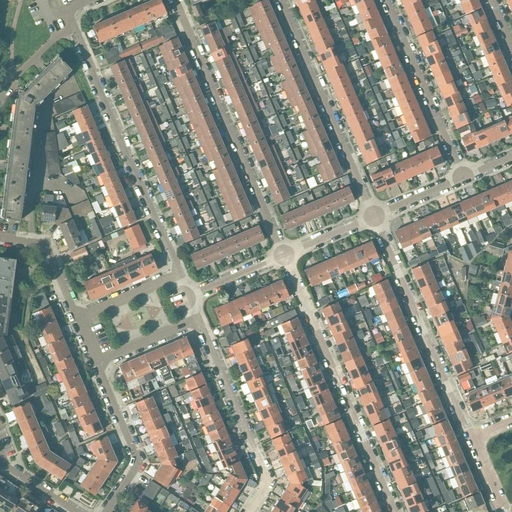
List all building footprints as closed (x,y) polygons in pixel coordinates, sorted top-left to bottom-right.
[(166,14),(160,0),(153,0),(125,12),(133,29),(166,14)] [(188,0),(190,5),(191,5),(192,7),(191,8),(195,17),(201,15),(196,3),(202,0),(188,0)] [(270,8),(266,0),(264,0),(253,5),(253,6),(247,8),(251,16),(270,8)] [(318,9),(314,0),(298,7),(300,11),(299,11),(300,15),(301,15),(302,16),(318,9)] [(365,0),(355,5),(359,14),(374,7),(374,6),(375,5),(373,2),(372,2),(371,0),(365,0)] [(423,10),(419,0),(404,7),(404,8),(403,9),(405,12),(406,12),(408,16),(423,10)] [(467,0),(460,3),(465,14),(480,7),(478,2),(479,1),(478,0),(467,0)] [(359,14),(363,23),(378,16),(378,15),(379,14),(377,11),(376,10),(374,7),(359,14)] [(274,16),(270,8),(251,16),(254,24),(274,16)] [(322,19),(318,9),(302,16),(303,20),(304,24),(306,24),(306,25),(322,19)] [(471,26),(485,20),(484,16),(485,15),(483,11),(481,11),(481,9),(467,16),(471,26)] [(243,10),(234,14),(236,16),(235,17),(237,22),(242,20),(240,15),(245,13),(243,10)] [(427,19),(423,10),(408,16),(408,17),(407,18),(409,22),(410,22),(412,25),(427,19)] [(133,29),(125,12),(92,27),(99,43),(133,29)] [(210,21),(207,16),(196,20),(199,26),(210,21)] [(277,25),(274,16),(254,24),(258,33),(277,25)] [(363,23),(366,32),(382,25),(382,24),(382,23),(381,20),(380,19),(378,16),(363,23)] [(326,28),(322,19),(306,25),(307,28),(307,29),(308,33),(309,33),(310,34),(326,28)] [(427,19),(412,25),(413,27),(411,28),(413,31),(415,31),(416,35),(431,28),(427,19)] [(471,26),(475,36),(490,30),(489,29),(490,28),(489,24),(487,24),(485,20),(471,26)] [(335,24),(338,30),(344,28),(342,21),(335,24)] [(200,28),(203,37),(217,31),(213,22),(200,28)] [(161,35),(173,30),(170,24),(159,28),(161,35)] [(281,33),(277,25),(258,33),(262,41),(281,33)] [(366,32),(370,41),(386,34),(386,33),(386,32),(385,28),(384,28),(382,25),(366,32)] [(143,49),(164,40),(161,35),(159,28),(153,31),(156,36),(140,43),(143,49)] [(330,37),(326,28),(310,34),(311,38),(312,42),(313,42),(314,44),(330,37)] [(222,29),(217,31),(203,37),(207,45),(226,37),(222,29)] [(456,38),(467,33),(466,29),(464,29),(463,29),(454,33),(456,38)] [(173,30),(161,35),(164,40),(175,35),(173,30)] [(421,47),(435,41),(445,37),(452,34),(450,30),(434,37),(431,31),(417,37),(417,38),(416,39),(418,43),(420,44),(421,47)] [(475,36),(480,46),(494,40),(493,36),(493,35),(492,31),(490,31),(490,30),(475,36)] [(284,41),(281,33),(262,41),(265,49),(271,47),(284,41)] [(370,41),(374,50),(390,43),(390,42),(390,41),(389,38),(388,37),(386,34),(370,41)] [(452,34),(445,37),(450,47),(456,44),(452,34)] [(207,45),(211,53),(230,45),(226,37),(207,45)] [(333,46),(330,37),(314,44),(315,47),(314,47),(316,52),(317,52),(318,53),(333,46)] [(352,39),(351,39),(354,46),(359,43),(356,37),(355,37),(352,39)] [(161,55),(180,47),(177,38),(162,44),(163,45),(158,47),(161,55)] [(480,46),(484,56),(499,51),(498,49),(499,48),(497,44),(496,44),(494,40),(480,46)] [(271,47),(274,56),(288,50),(284,41),(271,47)] [(440,51),(435,41),(421,47),(423,51),(422,52),(424,56),(425,57),(426,57),(440,51)] [(390,43),(374,50),(378,59),(394,52),(393,51),(394,50),(393,47),(391,46),(390,43)] [(117,53),(117,54),(120,59),(141,50),(138,44),(117,53)] [(211,53),(214,62),(233,53),(230,45),(211,53)] [(337,55),(333,46),(318,53),(319,56),(318,57),(320,61),(321,61),(322,62),(337,55)] [(184,55),(180,47),(161,55),(165,63),(184,55)] [(117,54),(117,53),(115,48),(103,53),(106,59),(117,54)] [(288,50),(274,56),(269,58),(272,66),(292,58),(288,50)] [(444,62),(440,51),(426,57),(426,58),(425,59),(427,64),(429,64),(430,68),(444,62)] [(484,56),(489,66),(503,61),(501,57),(502,55),(500,51),(499,51),(484,56)] [(214,62),(218,70),(237,62),(233,53),(214,62)] [(120,59),(117,54),(106,59),(108,64),(120,59)] [(383,70),(399,63),(397,60),(398,59),(397,56),(395,55),(395,54),(379,61),(383,70)] [(187,64),(184,55),(165,63),(169,72),(187,64)] [(337,55),(322,62),(323,65),(322,66),(324,69),(325,69),(326,71),(341,64),(337,55)] [(245,66),(253,62),(250,56),(246,58),(242,60),(245,66)] [(57,57),(33,81),(46,95),(71,71),(57,57)] [(295,66),(292,58),(272,66),(276,74),(281,72),(295,66)] [(113,76),(132,68),(129,59),(123,61),(109,67),(113,76)] [(265,60),(256,64),(260,72),(263,71),(268,69),(265,60)] [(489,66),(493,76),(507,70),(507,69),(507,68),(506,64),(504,64),(503,61),(489,66)] [(218,70),(221,79),(240,70),(237,62),(218,70)] [(449,72),(444,62),(430,68),(432,71),(431,73),(433,77),(434,77),(435,78),(449,72)] [(383,70),(387,79),(403,72),(401,69),(402,67),(400,65),(399,64),(399,63),(383,70)] [(187,64),(169,72),(172,80),(191,72),(187,64)] [(281,72),(285,80),(299,74),(295,66),(281,72)] [(330,82),(346,75),(342,66),(326,73),(327,74),(326,75),(328,78),(329,78),(330,82)] [(113,76),(117,85),(131,78),(136,76),(132,68),(113,76)] [(468,69),(461,72),(463,77),(470,74),(468,69)] [(221,79),(225,87),(244,79),(240,70),(221,79)] [(475,82),(482,78),(479,70),(476,72),(472,74),(475,82)] [(493,76),(497,87),(511,81),(510,77),(511,76),(509,72),(508,71),(507,70),(493,76)] [(195,80),(191,72),(172,80),(176,89),(195,80)] [(391,88),(406,81),(405,78),(406,77),(404,73),(403,73),(403,72),(387,79),(391,88)] [(453,82),(449,72),(435,78),(434,80),(436,84),(437,84),(439,88),(453,82)] [(299,74),(285,80),(280,82),(284,91),(302,83),(299,74)] [(350,84),(346,75),(330,82),(331,83),(330,83),(332,88),(333,88),(334,91),(350,84)] [(470,75),(464,78),(466,83),(473,80),(470,75)] [(131,78),(117,85),(120,93),(140,84),(136,76),(131,78)] [(225,87),(229,95),(248,87),(244,79),(225,87)] [(198,89),(195,80),(176,89),(179,97),(198,89)] [(33,81),(22,92),(19,95),(18,100),(15,100),(14,114),(32,116),(34,104),(36,105),(46,95),(33,81)] [(391,88),(395,97),(410,90),(409,87),(410,86),(408,83),(407,82),(406,81),(391,88)] [(497,87),(502,97),(511,92),(511,81),(497,87)] [(457,92),(453,82),(439,88),(440,91),(440,93),(441,97),(443,97),(443,98),(457,92)] [(484,82),(477,86),(481,94),(488,91),(484,82)] [(306,91),(302,83),(284,91),(287,99),(306,91)] [(120,93),(124,101),(138,95),(143,93),(140,84),(120,93)] [(335,92),(334,93),(336,96),(337,97),(338,100),(354,93),(350,84),(334,91),(335,92)] [(474,85),(468,88),(471,95),(477,92),(474,85)] [(229,95),(232,103),(251,95),(248,87),(229,95)] [(198,89),(179,97),(183,105),(202,97),(198,89)] [(395,97),(399,106),(414,99),(413,96),(414,95),(412,92),(411,92),(410,90),(395,97)] [(306,91),(287,99),(290,107),(296,105),(309,99),(306,91)] [(80,92),(80,93),(76,94),(81,105),(85,103),(80,92)] [(462,102),(457,92),(443,98),(443,100),(444,104),(446,104),(448,108),(462,102)] [(511,92),(502,97),(506,107),(511,104),(511,92)] [(339,101),(338,102),(339,105),(340,105),(342,109),(358,102),(354,93),(338,100),(339,101)] [(379,104),(383,102),(379,93),(375,95),(379,104)] [(76,94),(71,96),(76,107),(81,105),(76,94)] [(142,103),(138,95),(124,101),(128,109),(142,103)] [(232,103),(236,112),(255,103),(251,95),(232,103)] [(478,95),(472,98),(475,104),(481,101),(478,95)] [(67,98),(69,104),(71,109),(76,107),(71,96),(67,98)] [(205,105),(202,97),(183,105),(186,113),(205,105)] [(52,105),(54,110),(69,104),(67,98),(52,105)] [(313,107),(309,99),(296,105),(299,114),(313,107)] [(402,115),(418,108),(417,105),(417,104),(416,101),(415,101),(414,99),(399,106),(402,115)] [(494,99),(485,101),(486,109),(496,106),(494,99)] [(128,109),(131,118),(150,110),(147,101),(142,103),(128,109)] [(362,111),(358,102),(342,109),(342,110),(342,111),(344,115),(345,115),(346,118),(362,111)] [(466,112),(462,102),(448,108),(449,112),(448,113),(450,117),(452,118),(466,112)] [(236,112),(239,120),(253,114),(258,112),(255,103),(236,112)] [(54,110),(57,116),(71,109),(69,104),(54,110)] [(77,122),(91,116),(86,105),(72,111),(77,122)] [(205,105),(186,113),(190,122),(209,114),(205,105)] [(317,116),(313,107),(299,114),(303,122),(317,116)] [(402,115),(406,124),(422,118),(421,115),(422,114),(420,109),(419,109),(418,108),(402,115)] [(131,118),(135,126),(154,118),(150,110),(131,118)] [(366,121),(362,111),(346,118),(346,119),(346,120),(347,124),(348,124),(350,127),(366,121)] [(466,112),(452,118),(452,119),(451,120),(453,124),(455,124),(456,128),(470,122),(466,112)] [(14,114),(11,134),(9,149),(28,151),(32,116),(14,114)] [(212,122),(209,114),(190,122),(194,130),(212,122)] [(239,120),(243,128),(257,122),(253,114),(239,120)] [(381,126),(386,124),(381,114),(377,116),(380,122),(379,122),(381,126)] [(95,126),(91,116),(77,122),(81,132),(95,126)] [(320,124),(317,116),(303,122),(307,130),(320,124)] [(511,116),(503,120),(509,135),(510,134),(511,135),(511,134),(511,116)] [(135,126),(138,134),(158,126),(154,118),(135,126)] [(406,124),(410,134),(426,127),(425,123),(425,122),(424,119),(423,119),(422,118),(406,124)] [(503,120),(492,125),(499,139),(504,137),(504,138),(508,136),(508,135),(509,135),(503,120)] [(63,121),(56,124),(58,130),(66,127),(63,121)] [(370,129),(366,121),(350,127),(350,128),(350,129),(351,133),(352,133),(354,136),(370,129)] [(216,130),(212,122),(194,130),(197,138),(216,130)] [(243,128),(246,137),(260,131),(257,122),(243,128)] [(270,132),(271,136),(282,131),(279,123),(275,124),(276,128),(271,130),(271,131),(270,132)] [(324,132),(320,124),(307,130),(301,133),(305,141),(324,132)] [(468,126),(471,134),(477,148),(482,146),(483,147),(487,145),(487,144),(488,144),(482,129),(476,132),(472,124),(468,126)] [(492,125),(482,129),(488,144),(489,143),(490,144),(493,142),(494,141),(499,139),(492,125)] [(100,137),(95,126),(81,132),(85,143),(100,137)] [(138,134),(142,143),(161,134),(158,126),(138,134)] [(410,134),(414,143),(430,136),(428,132),(429,131),(428,128),(427,128),(426,127),(410,134)] [(354,137),(354,138),(355,142),(356,142),(358,146),(374,139),(370,129),(354,136),(354,137)] [(220,138),(216,130),(197,138),(201,146),(220,138)] [(246,137),(250,145),(264,139),(260,131),(246,137)] [(271,136),(265,139),(267,143),(279,137),(278,136),(279,136),(282,141),(286,140),(282,131),(271,136)] [(327,141),(324,132),(305,141),(308,149),(327,141)] [(48,134),(50,150),(56,149),(54,133),(48,134)] [(62,133),(56,135),(57,143),(65,140),(62,133)] [(42,134),(44,151),(50,150),(48,134),(42,134)] [(146,151),(160,145),(165,143),(161,134),(142,143),(146,151)] [(477,148),(471,134),(461,138),(461,141),(462,145),(463,145),(467,153),(468,152),(469,153),(472,152),(472,150),(477,148)] [(104,147),(100,137),(85,143),(90,153),(104,147)] [(223,147),(220,138),(201,146),(204,155),(223,147)] [(434,143),(432,138),(422,142),(424,147),(434,143)] [(250,145),(254,153),(267,147),(264,139),(250,145)] [(358,147),(359,151),(360,151),(362,155),(378,148),(374,139),(358,146),(358,147)] [(405,146),(402,139),(395,142),(398,150),(405,146)] [(59,151),(68,147),(65,140),(57,143),(59,151)] [(331,149),(327,141),(308,149),(312,158),(317,155),(331,149)] [(163,153),(160,145),(146,151),(149,159),(163,153)] [(254,153),(257,162),(276,153),(273,145),(267,147),(254,153)] [(109,158),(104,147),(90,153),(94,164),(109,158)] [(227,155),(223,147),(204,155),(208,163),(213,161),(227,155)] [(426,152),(433,167),(434,167),(435,167),(439,166),(439,164),(443,163),(436,147),(426,152)] [(366,164),(374,160),(382,157),(378,148),(362,155),(362,156),(361,156),(363,160),(364,160),(366,164)] [(24,186),(28,151),(9,149),(5,184),(24,186)] [(335,157),(331,149),(317,155),(321,163),(335,157)] [(83,152),(71,156),(73,161),(85,156),(83,152)] [(426,152),(417,156),(423,171),(425,170),(426,171),(429,170),(429,168),(433,167),(426,152)] [(149,159),(153,167),(167,161),(163,153),(149,159)] [(257,162),(261,170),(279,161),(276,153),(257,162)] [(230,163),(227,155),(213,161),(216,169),(230,163)] [(417,156),(407,160),(414,175),(415,175),(416,175),(420,174),(420,173),(423,171),(417,156)] [(338,166),(335,157),(321,163),(315,166),(319,174),(338,166)] [(113,168),(109,158),(94,164),(99,174),(113,168)] [(385,158),(376,162),(377,166),(387,162),(385,158)] [(407,160),(398,164),(405,179),(406,179),(407,179),(410,178),(411,177),(414,175),(407,160)] [(153,167),(156,176),(170,170),(167,161),(153,167)] [(261,170),(264,178),(283,170),(279,161),(261,170)] [(366,166),(367,170),(377,166),(376,162),(366,166)] [(234,172),(230,163),(216,169),(211,172),(215,180),(234,172)] [(398,164),(389,168),(395,183),(397,183),(401,182),(401,181),(405,179),(398,164)] [(72,165),(61,169),(64,176),(75,171),(72,165)] [(338,166),(319,174),(322,182),(342,174),(338,166)] [(156,176),(160,184),(174,178),(179,176),(176,167),(170,170),(156,176)] [(118,179),(113,168),(99,174),(104,185),(118,179)] [(389,168),(379,172),(386,187),(387,186),(388,187),(392,186),(392,185),(395,183),(389,168)] [(264,178),(268,186),(286,178),(283,170),(264,178)] [(75,172),(64,177),(75,185),(80,183),(75,172)] [(238,180),(234,172),(215,180),(218,188),(238,180)] [(386,187),(379,172),(370,176),(377,191),(378,190),(379,191),(383,190),(383,189),(386,187)] [(178,186),(174,178),(160,184),(163,192),(178,186)] [(271,195),(285,189),(290,187),(286,178),(268,186),(271,195)] [(122,189),(118,179),(104,185),(108,195),(122,189)] [(238,180),(218,188),(222,196),(241,188),(238,180)] [(23,193),(24,186),(5,184),(4,191),(23,193)] [(504,204),(511,200),(511,198),(510,193),(508,193),(505,184),(501,186),(500,185),(497,187),(496,188),(495,188),(499,197),(501,197),(504,204)] [(181,195),(178,186),(163,192),(167,201),(181,195)] [(339,191),(345,205),(354,201),(348,187),(339,191)] [(245,196),(241,188),(222,196),(226,205),(245,196)] [(494,208),(504,204),(501,197),(499,197),(495,188),(492,190),(491,189),(487,191),(487,192),(486,193),(489,201),(491,201),(494,208)] [(127,200),(122,189),(108,195),(113,206),(127,200)] [(285,189),(271,195),(275,203),(289,197),(285,189)] [(3,198),(22,200),(23,193),(4,191),(3,198)] [(339,191),(331,195),(337,209),(345,205),(339,191)] [(478,196),(477,196),(481,205),(482,205),(485,212),(490,210),(491,213),(495,211),(494,208),(491,201),(489,201),(486,193),(483,194),(482,193),(478,194),(478,196)] [(100,195),(89,199),(91,204),(96,202),(96,201),(103,198),(102,197),(101,197),(100,195)] [(185,203),(181,195),(167,201),(171,209),(185,203)] [(331,195),(322,198),(328,212),(337,209),(331,195)] [(248,205),(245,196),(226,205),(229,213),(248,205)] [(469,200),(468,200),(471,209),(473,209),(476,216),(485,212),(482,205),(481,205),(477,196),(474,198),(473,197),(469,198),(469,200)] [(3,198),(3,203),(3,205),(21,207),(22,200),(3,198)] [(322,198),(314,202),(320,216),(328,212),(322,198)] [(92,211),(87,200),(83,202),(87,214),(92,211)] [(131,210),(127,200),(113,206),(117,216),(131,210)] [(215,200),(209,202),(212,211),(218,208),(215,200)] [(467,220),(476,216),(473,209),(471,209),(468,200),(465,202),(464,201),(460,202),(460,204),(459,204),(462,213),(464,213),(467,220)] [(171,209),(174,217),(188,211),(193,209),(190,201),(185,203),(171,209)] [(77,204),(82,216),(87,214),(83,202),(77,204)] [(314,202),(306,205),(312,219),(320,216),(314,202)] [(77,204),(74,206),(72,207),(77,218),(82,216),(77,204)] [(458,224),(467,220),(464,213),(462,213),(459,204),(455,206),(454,205),(451,206),(451,208),(449,208),(453,217),(455,217),(458,224)] [(2,211),(21,214),(21,207),(3,205),(2,211)] [(248,205),(229,213),(233,221),(238,219),(252,213),(248,205)] [(306,205),(298,209),(304,223),(312,219),(306,205)] [(55,207),(43,206),(41,221),(53,222),(55,207)] [(53,222),(58,226),(72,220),(67,208),(55,207),(53,222)] [(67,208),(72,220),(77,218),(72,207),(67,208)] [(216,219),(222,216),(218,208),(212,211),(216,219)] [(441,212),(440,212),(444,221),(446,221),(449,228),(458,224),(455,217),(453,217),(449,208),(447,209),(445,209),(442,210),(441,212)] [(295,226),(304,223),(298,209),(289,213),(295,226)] [(117,216),(122,227),(136,221),(131,210),(117,216)] [(1,218),(20,221),(21,214),(2,211),(1,218)] [(192,219),(188,211),(174,217),(178,225),(192,219)] [(439,232),(449,228),(446,221),(444,221),(440,212),(437,213),(436,213),(432,214),(432,216),(431,216),(435,225),(436,225),(439,232)] [(295,226),(289,213),(281,216),(287,230),(295,226)] [(110,215),(99,220),(101,224),(112,219),(110,215)] [(222,216),(216,219),(219,228),(226,225),(222,216)] [(430,236),(439,232),(436,225),(435,225),(431,216),(428,217),(427,217),(423,218),(423,220),(422,220),(425,229),(427,229),(430,236)] [(102,228),(114,223),(112,219),(101,224),(102,228)] [(195,228),(192,219),(178,225),(181,234),(195,228)] [(503,222),(505,227),(511,223),(510,220),(510,219),(503,222)] [(77,232),(72,220),(58,226),(64,238),(77,232)] [(421,240),(430,236),(427,229),(425,229),(422,220),(419,221),(418,220),(414,222),(414,223),(413,224),(416,233),(418,233),(421,240)] [(96,224),(92,226),(97,238),(101,236),(96,224)] [(412,244),(421,240),(418,233),(416,233),(413,224),(410,225),(409,224),(405,226),(405,227),(403,228),(407,237),(409,237),(412,244)] [(149,251),(146,243),(138,225),(124,231),(132,249),(141,245),(143,250),(146,248),(148,252),(149,251)] [(249,230),(255,244),(264,240),(257,226),(249,230)] [(496,236),(503,230),(501,227),(493,230),(496,236)] [(195,228),(181,234),(185,242),(199,236),(195,228)] [(401,248),(412,244),(409,237),(407,237),(403,228),(401,229),(399,228),(396,230),(396,231),(394,232),(401,248)] [(249,230),(240,234),(246,248),(255,244),(249,230)] [(476,233),(481,245),(487,242),(485,237),(482,230),(476,233)] [(83,244),(77,232),(64,238),(69,250),(83,244)] [(485,237),(487,242),(488,244),(496,237),(494,233),(485,237)] [(240,234),(232,237),(238,251),(246,248),(240,234)] [(232,237),(224,241),(230,255),(238,251),(232,237)] [(224,241),(216,244),(222,258),(230,255),(224,241)] [(480,251),(476,241),(467,245),(472,258),(480,251)] [(97,242),(88,246),(91,254),(100,250),(97,242)] [(361,246),(368,262),(378,258),(371,242),(368,243),(367,242),(363,244),(363,246),(361,246)] [(216,244),(207,248),(213,262),(222,258),(216,244)] [(472,258),(467,245),(458,249),(463,262),(468,262),(472,258)] [(354,249),(351,250),(358,266),(361,272),(370,268),(368,262),(361,246),(360,247),(359,246),(354,248),(354,249)] [(483,251),(502,256),(503,250),(489,246),(483,251)] [(87,255),(84,248),(71,254),(74,261),(87,255)] [(205,265),(213,262),(207,248),(199,251),(205,265)] [(344,254),(342,254),(349,270),(351,274),(354,273),(353,269),(358,266),(351,250),(349,252),(348,251),(344,253),(344,254)] [(205,265),(199,251),(190,255),(197,269),(205,265)] [(436,251),(427,254),(429,259),(439,255),(437,251),(436,251)] [(427,254),(427,253),(417,257),(418,258),(420,263),(429,259),(427,254)] [(508,253),(503,272),(511,274),(511,259),(509,253),(508,253)] [(150,254),(137,260),(144,276),(157,271),(150,254)] [(340,274),(349,270),(342,254),(341,255),(340,254),(336,256),(336,257),(333,258),(340,274)] [(135,255),(122,261),(131,282),(144,276),(137,260),(135,255)] [(0,296),(10,297),(12,279),(14,260),(0,258),(0,296)] [(330,278),(340,274),(333,258),(330,260),(329,259),(324,261),(324,262),(323,263),(330,278)] [(418,258),(407,263),(409,267),(420,263),(418,258)] [(117,288),(131,282),(122,261),(108,267),(110,272),(117,288)] [(321,282),(330,278),(323,263),(322,263),(321,262),(317,264),(317,265),(314,267),(321,282)] [(415,279),(431,273),(427,263),(411,270),(412,271),(411,272),(413,276),(414,276),(415,279)] [(477,267),(470,265),(467,274),(475,276),(477,267)] [(321,282),(314,267),(311,268),(310,267),(306,269),(306,270),(304,271),(311,286),(321,282)] [(110,272),(97,277),(104,294),(117,288),(110,272)] [(386,278),(384,272),(374,276),(377,282),(386,278)] [(511,274),(503,272),(500,283),(511,286),(511,274)] [(435,282),(431,273),(415,279),(417,283),(417,284),(418,288),(419,288),(419,289),(435,282)] [(97,277),(83,283),(86,289),(90,300),(104,294),(97,277)] [(375,296),(390,290),(388,286),(390,284),(389,282),(387,281),(386,280),(371,287),(375,296)] [(275,283),(270,286),(274,295),(276,295),(278,302),(289,297),(281,281),(280,281),(279,281),(275,282),(275,283)] [(366,287),(364,282),(358,285),(357,284),(355,284),(358,290),(366,287)] [(439,292),(435,282),(419,289),(420,290),(420,291),(421,295),(422,295),(424,299),(439,292)] [(511,286),(500,283),(497,294),(511,298),(511,286)] [(354,285),(354,284),(345,288),(348,295),(358,290),(355,284),(354,285)] [(269,306),(278,302),(276,295),(274,295),(270,286),(267,287),(266,286),(262,288),(262,289),(261,290),(265,299),(266,299),(269,306)] [(348,295),(345,288),(346,289),(336,293),(339,299),(348,295)] [(253,293),(251,294),(255,303),(257,303),(260,310),(269,306),(266,299),(265,299),(261,290),(258,291),(257,290),(253,292),(253,293)] [(375,296),(379,305),(394,299),(394,298),(395,296),(394,294),(392,294),(390,290),(375,296)] [(443,301),(439,292),(424,299),(425,302),(425,303),(426,307),(427,307),(428,308),(443,301)] [(35,303),(46,298),(43,293),(32,297),(35,303)] [(251,314),(260,310),(257,303),(255,303),(251,294),(248,295),(247,294),(244,296),(243,297),(242,298),(246,306),(248,307),(251,314)] [(511,298),(497,294),(494,305),(510,309),(511,308),(511,305),(511,303),(511,301),(511,298)] [(353,295),(347,298),(350,304),(356,302),(353,295)] [(5,334),(7,320),(10,297),(0,296),(0,333),(2,334),(5,334)] [(327,297),(316,302),(319,308),(329,303),(327,297)] [(46,298),(35,303),(37,309),(48,304),(46,298)] [(241,318),(251,314),(248,307),(246,306),(242,298),(239,299),(238,298),(235,300),(235,301),(233,302),(237,311),(239,311),(241,318)] [(383,314),(398,308),(396,303),(397,302),(397,300),(395,300),(394,299),(379,305),(383,314)] [(461,300),(454,303),(456,307),(455,308),(463,305),(461,300)] [(448,311),(443,301),(428,308),(428,309),(428,310),(430,314),(431,315),(432,318),(448,311)] [(232,322),(235,320),(241,318),(239,311),(237,311),(233,302),(230,303),(229,302),(225,304),(225,305),(224,306),(228,314),(229,315),(232,322)] [(326,318),(341,311),(337,302),(322,309),(323,312),(322,313),(324,317),(325,317),(326,318)] [(358,305),(352,307),(355,314),(361,312),(358,305)] [(458,316),(466,312),(463,305),(455,308),(458,316)] [(494,305),(492,316),(506,320),(509,319),(508,317),(508,316),(509,316),(511,311),(510,311),(510,309),(494,305)] [(214,310),(222,327),(225,336),(236,331),(233,326),(229,328),(227,324),(232,322),(229,315),(228,314),(224,306),(221,307),(219,306),(216,308),(215,309),(214,310)] [(39,327),(55,320),(52,314),(52,312),(51,309),(49,308),(49,307),(39,311),(42,319),(38,321),(40,326),(39,327)] [(383,314),(387,323),(402,316),(401,315),(402,313),(401,311),(399,311),(398,308),(383,314)] [(278,317),(281,324),(296,318),(297,317),(294,310),(278,317)] [(329,327),(344,320),(345,320),(341,311),(326,318),(326,319),(326,321),(327,324),(328,324),(329,327)] [(452,321),(452,320),(448,311),(432,318),(433,321),(433,322),(435,326),(436,327),(452,321)] [(387,323),(391,333),(406,327),(404,323),(405,321),(404,318),(402,318),(402,316),(387,323)] [(483,316),(472,320),(474,325),(485,320),(483,316)] [(491,318),(497,333),(511,327),(511,326),(511,324),(511,322),(510,321),(509,319),(506,320),(492,316),(491,318)] [(281,324),(285,334),(300,327),(299,324),(300,323),(298,319),(297,319),(296,318),(281,324)] [(39,327),(43,336),(58,329),(57,326),(58,325),(56,321),(55,321),(55,320),(39,327)] [(349,329),(345,320),(344,320),(329,327),(331,330),(330,331),(332,334),(333,335),(333,336),(349,329)] [(476,329),(487,324),(485,320),(474,325),(476,329)] [(452,321),(436,327),(436,328),(436,329),(438,333),(439,334),(440,337),(456,330),(452,321)] [(497,333),(502,343),(511,338),(511,326),(511,327),(497,333)] [(285,334),(289,343),(304,336),(303,333),(303,332),(302,328),(301,328),(300,327),(285,334)] [(406,327),(391,333),(396,343),(411,337),(410,336),(411,334),(410,331),(408,331),(406,327)] [(43,336),(47,345),(62,338),(63,336),(61,332),(60,332),(58,329),(43,336)] [(253,329),(246,332),(248,338),(255,336),(253,329)] [(272,329),(265,332),(267,338),(275,335),(272,329)] [(353,338),(349,329),(333,336),(334,337),(333,338),(335,341),(336,342),(337,344),(353,338)] [(460,340),(456,330),(440,337),(441,340),(441,341),(443,345),(444,346),(460,340)] [(225,336),(229,345),(244,338),(242,333),(236,336),(235,332),(236,332),(236,331),(225,336)] [(475,333),(469,336),(473,345),(479,342),(475,333)] [(36,334),(28,337),(31,342),(36,339),(38,339),(36,334)] [(289,343),(293,352),(308,345),(307,342),(307,341),(306,338),(305,338),(304,336),(289,343)] [(201,373),(196,360),(190,348),(186,337),(176,341),(183,358),(186,364),(192,377),(201,373)] [(411,337),(396,343),(400,353),(415,347),(413,343),(414,341),(413,338),(411,338),(411,337)] [(62,338),(47,345),(51,355),(66,348),(65,345),(66,343),(64,340),(63,340),(62,338)] [(247,339),(230,347),(233,353),(234,353),(235,356),(251,349),(255,347),(251,338),(247,339)] [(357,347),(353,338),(337,344),(338,346),(337,348),(339,352),(340,352),(341,353),(357,347)] [(511,338),(502,343),(506,354),(511,351),(511,338)] [(36,339),(31,342),(33,348),(39,345),(36,339)] [(481,340),(485,350),(490,348),(488,343),(487,344),(485,339),(481,340)] [(464,349),(460,340),(444,346),(445,347),(444,349),(446,352),(447,352),(448,356),(464,349)] [(176,341),(167,345),(160,348),(167,365),(183,358),(176,341)] [(483,352),(479,342),(473,345),(477,355),(483,352)] [(297,361),(312,354),(311,351),(311,350),(310,347),(309,346),(308,345),(293,352),(297,361)] [(360,356),(357,347),(341,353),(341,355),(341,356),(342,359),(344,360),(345,362),(360,356)] [(400,353),(404,363),(419,357),(419,356),(420,354),(418,351),(416,351),(415,347),(400,353)] [(66,348),(51,355),(55,363),(70,357),(70,356),(70,354),(69,351),(68,351),(66,348)] [(160,348),(144,355),(158,387),(153,374),(152,371),(158,369),(163,382),(173,378),(167,365),(160,348)] [(251,349),(235,356),(234,356),(237,362),(238,362),(239,365),(255,358),(251,349)] [(468,359),(464,349),(448,356),(450,359),(449,360),(451,364),(452,364),(452,365),(468,359)] [(0,352),(0,367),(12,362),(7,350),(0,352)] [(297,361),(300,370),(316,363),(315,360),(315,359),(314,356),(313,355),(312,354),(297,361)] [(511,355),(511,354),(501,359),(502,363),(511,358),(511,355)] [(144,355),(128,362),(135,379),(136,379),(143,396),(151,392),(149,387),(146,381),(150,380),(154,389),(158,387),(144,355)] [(283,357),(278,359),(281,367),(291,363),(288,356),(284,358),(283,357)] [(364,365),(360,356),(345,362),(346,365),(345,366),(347,370),(348,370),(349,371),(364,365)] [(47,367),(48,367),(47,365),(48,365),(44,357),(42,358),(38,360),(42,369),(47,367)] [(70,357),(55,363),(59,373),(74,366),(73,363),(74,362),(72,358),(71,358),(70,357)] [(404,363),(409,373),(424,367),(422,363),(423,361),(421,358),(420,358),(419,357),(404,363)] [(239,365),(238,365),(241,372),(242,372),(243,374),(259,367),(255,358),(239,365)] [(473,368),(468,359),(452,365),(453,366),(452,368),(454,371),(455,371),(457,375),(473,368)] [(0,367),(0,376),(2,381),(17,374),(12,362),(0,367)] [(128,362),(119,366),(133,400),(143,396),(136,379),(135,379),(128,362)] [(300,370),(304,379),(320,372),(318,369),(319,368),(318,365),(316,364),(316,363),(300,370)] [(368,373),(364,365),(349,371),(349,372),(349,374),(350,377),(351,378),(353,380),(368,373)] [(74,366),(59,373),(62,382),(78,375),(78,373),(78,372),(77,369),(75,369),(74,366)] [(42,369),(46,378),(51,376),(47,367),(42,369)] [(259,367),(243,374),(242,374),(245,381),(246,381),(247,383),(263,376),(259,367)] [(409,373),(413,383),(428,377),(427,376),(428,374),(427,372),(425,371),(424,367),(409,373)] [(2,381),(7,392),(22,386),(22,385),(29,383),(24,372),(18,374),(17,374),(2,381)] [(304,379),(308,388),(324,381),(322,378),(323,377),(322,374),(321,374),(320,372),(304,379)] [(201,373),(192,377),(185,380),(190,391),(205,384),(204,382),(205,381),(204,378),(202,378),(201,373)] [(356,389),(372,382),(368,373),(353,380),(353,382),(353,383),(354,387),(356,388),(356,389)] [(471,380),(468,373),(456,378),(459,384),(466,381),(470,389),(474,387),(471,380)] [(78,375),(62,382),(66,391),(82,385),(81,381),(82,380),(80,376),(79,376),(78,375)] [(263,376),(247,383),(246,384),(249,390),(250,390),(251,392),(267,386),(263,376)] [(293,377),(287,380),(289,386),(295,383),(293,377)] [(413,383),(418,394),(432,388),(430,383),(431,381),(430,379),(428,378),(428,377),(413,383)] [(511,384),(509,378),(498,382),(505,398),(510,396),(511,397),(511,396),(511,384)] [(282,379),(276,381),(277,382),(272,384),(273,387),(284,383),(282,379)] [(396,390),(401,388),(397,379),(396,379),(392,381),(396,390)] [(312,397),(328,390),(326,387),(327,386),(325,383),(324,383),(324,381),(308,388),(312,397)] [(360,398),(376,391),(379,390),(375,381),(372,382),(356,389),(357,389),(356,391),(357,394),(359,395),(360,398)] [(390,381),(380,385),(381,389),(391,385),(390,381)] [(31,388),(34,396),(35,397),(49,391),(45,382),(31,388)] [(498,382),(487,387),(494,403),(495,402),(497,403),(500,402),(500,400),(505,398),(498,382)] [(292,392),(298,389),(295,383),(289,386),(292,392)] [(82,385),(66,391),(70,400),(86,393),(86,392),(86,391),(85,387),(83,387),(82,385)] [(168,387),(172,398),(178,395),(174,385),(168,387)] [(28,398),(22,386),(7,392),(12,404),(28,398)] [(206,386),(190,392),(182,396),(184,399),(192,396),(194,401),(210,394),(209,394),(210,393),(208,389),(207,388),(206,386)] [(267,386),(251,392),(250,393),(253,399),(254,399),(255,401),(270,395),(267,386)] [(487,387),(476,392),(483,408),(488,406),(489,406),(493,405),(493,403),(494,403),(487,387)] [(286,388),(280,391),(284,400),(290,397),(286,388)] [(418,394),(422,404),(437,397),(436,397),(437,395),(436,392),(434,392),(432,388),(418,394)] [(312,397),(316,406),(332,400),(330,396),(331,395),(329,392),(328,392),(328,390),(312,397)] [(380,400),(376,391),(360,398),(361,400),(361,401),(362,405),(364,405),(364,407),(380,400)] [(483,408),(476,392),(465,396),(472,412),(473,412),(475,413),(478,411),(478,410),(483,408)] [(70,400),(74,409),(90,402),(89,400),(89,399),(88,395),(87,394),(86,393),(70,400)] [(194,401),(198,409),(213,403),(212,400),(212,399),(211,396),(210,396),(210,394),(194,401)] [(270,395),(255,401),(254,402),(257,408),(258,409),(259,411),(274,404),(270,395)] [(140,414),(156,407),(151,397),(135,404),(137,407),(137,409),(138,412),(139,412),(140,414)] [(288,409),(289,408),(289,409),(294,407),(290,397),(284,400),(288,409)] [(422,404),(426,414),(441,408),(439,403),(440,402),(439,399),(437,398),(437,397),(422,404)] [(316,406),(320,415),(336,409),(334,405),(335,405),(333,401),(332,401),(332,400),(316,406)] [(368,415),(383,409),(380,400),(364,407),(364,409),(365,413),(367,413),(368,415)] [(409,400),(402,403),(404,409),(412,406),(409,400)] [(51,401),(44,404),(47,410),(53,407),(51,401)] [(164,403),(160,405),(162,410),(166,408),(167,410),(168,410),(170,413),(175,410),(171,401),(164,403)] [(300,411),(306,408),(303,401),(297,404),(300,411)] [(74,409),(72,410),(74,415),(76,414),(78,419),(94,412),(94,411),(94,409),(92,406),(91,405),(90,402),(74,409)] [(19,422),(32,416),(27,404),(28,404),(28,403),(13,410),(14,410),(19,422)] [(198,409),(201,418),(217,411),(216,410),(217,409),(215,406),(214,406),(213,403),(198,409)] [(274,404),(259,411),(258,411),(261,418),(262,418),(263,420),(278,413),(281,412),(277,403),(274,404)] [(400,404),(394,407),(396,413),(403,410),(400,404)] [(178,408),(182,416),(188,414),(188,413),(184,405),(178,408)] [(50,417),(56,414),(53,407),(47,410),(50,417)] [(144,424),(160,417),(156,407),(140,414),(141,418),(141,419),(142,422),(143,422),(144,424)] [(292,416),(297,414),(294,407),(289,409),(292,416)] [(441,408),(426,414),(431,424),(445,418),(445,416),(445,415),(444,412),(443,412),(441,408)] [(337,410),(336,410),(336,409),(320,415),(322,421),(318,422),(320,426),(340,418),(338,415),(339,414),(337,410)] [(383,409),(368,415),(369,417),(368,419),(370,423),(371,423),(372,425),(387,418),(383,409)] [(412,409),(405,411),(409,420),(415,417),(412,409)] [(201,418),(205,426),(220,420),(219,417),(220,416),(218,412),(217,412),(217,411),(201,418)] [(307,411),(301,413),(304,419),(310,417),(307,411)] [(78,419),(82,428),(98,421),(97,418),(97,417),(96,413),(94,413),(94,412),(78,419)] [(278,413),(263,420),(262,420),(265,426),(266,427),(267,429),(282,423),(278,413)] [(191,422),(190,422),(189,418),(190,418),(188,414),(182,416),(185,425),(191,422)] [(38,429),(32,416),(19,422),(24,434),(23,434),(24,435),(39,428),(38,428),(38,429)] [(164,427),(160,417),(144,424),(145,427),(145,429),(147,432),(148,432),(148,434),(164,427)] [(416,418),(410,421),(413,430),(419,427),(416,418)] [(205,426),(209,435),(224,428),(224,427),(224,426),(223,423),(222,423),(220,420),(205,426)] [(310,420),(305,422),(308,429),(313,427),(310,420)] [(325,426),(329,435),(344,429),(343,428),(344,426),(343,423),(341,423),(340,420),(325,426)] [(376,436),(392,429),(388,420),(373,427),(374,430),(374,432),(376,436)] [(436,437),(451,431),(450,429),(451,428),(450,425),(448,425),(446,420),(432,426),(436,437)] [(98,421),(82,428),(84,433),(86,437),(88,436),(102,430),(101,429),(102,428),(100,424),(99,424),(98,421)] [(285,421),(282,423),(267,429),(266,430),(269,436),(270,437),(271,439),(289,431),(285,421)] [(60,422),(53,425),(56,431),(63,428),(60,422)] [(189,433),(190,433),(195,431),(191,422),(185,425),(189,433)] [(72,425),(66,427),(69,433),(75,431),(72,425)] [(153,443),(168,437),(164,427),(148,434),(150,437),(150,439),(151,441),(152,442),(153,443)] [(296,429),(300,438),(302,438),(307,437),(303,428),(301,427),(296,429)] [(44,441),(38,429),(39,429),(39,428),(24,435),(30,447),(44,441)] [(59,438),(65,435),(63,428),(56,431),(59,438)] [(209,435),(212,443),(228,437),(226,434),(227,433),(225,429),(224,429),(224,428),(209,435)] [(329,435),(332,444),(348,438),(347,437),(348,435),(347,432),(345,432),(344,429),(329,435)] [(396,438),(392,429),(376,436),(378,441),(379,441),(381,445),(396,438)] [(451,431),(436,437),(440,447),(455,441),(453,436),(454,435),(453,432),(451,432),(451,431)] [(291,443),(290,439),(293,438),(290,433),(272,441),(273,442),(272,443),(273,446),(275,447),(276,450),(291,443)] [(97,456),(111,450),(106,438),(106,437),(91,444),(92,444),(97,456)] [(172,446),(168,437),(153,443),(154,447),(154,449),(155,451),(156,451),(157,453),(172,446)] [(212,443),(216,452),(231,445),(232,444),(230,440),(229,439),(228,437),(212,443)] [(332,444),(336,453),(352,447),(351,445),(352,444),(351,441),(349,441),(348,438),(332,444)] [(400,447),(396,438),(381,445),(382,448),(381,450),(383,454),(400,447)] [(68,440),(61,443),(64,449),(70,446),(68,440)] [(199,440),(193,442),(197,450),(202,448),(199,440)] [(48,452),(44,441),(30,447),(36,461),(35,462),(48,452)] [(440,447),(445,457),(460,451),(459,450),(460,448),(459,445),(457,445),(455,441),(440,447)] [(424,442),(420,444),(424,453),(428,452),(429,452),(424,442)] [(295,452),(291,443),(276,450),(277,453),(276,454),(278,457),(279,457),(280,458),(295,452)] [(216,452),(220,460),(235,454),(234,451),(234,450),(233,446),(231,446),(231,445),(216,452)] [(66,455),(73,452),(70,446),(64,449),(66,455)] [(75,449),(78,456),(84,453),(81,446),(75,449)] [(172,459),(177,457),(172,446),(157,453),(158,457),(158,459),(159,461),(160,462),(161,463),(172,459)] [(306,449),(309,456),(314,454),(311,447),(306,449)] [(340,463),(356,456),(355,455),(356,453),(355,450),(353,450),(352,447),(336,453),(340,463)] [(388,463),(404,456),(400,447),(383,454),(386,459),(387,460),(388,463)] [(197,450),(200,459),(206,456),(202,448),(197,450)] [(111,450),(97,456),(98,460),(97,463),(109,471),(116,462),(111,450)] [(196,459),(192,450),(184,454),(188,463),(196,459)] [(326,451),(319,454),(322,460),(328,457),(326,451)] [(445,457),(449,467),(464,461),(462,456),(463,455),(461,452),(460,452),(460,451),(445,457)] [(36,462),(49,471),(58,458),(48,452),(35,462),(36,463),(36,462)] [(299,461),(295,452),(280,458),(280,460),(280,461),(281,464),(282,464),(283,467),(299,461)] [(429,464),(432,463),(428,452),(424,453),(429,464)] [(224,469),(231,466),(239,463),(238,462),(239,461),(238,457),(236,457),(235,454),(220,460),(224,469)] [(200,459),(204,467),(210,465),(206,456),(200,459)] [(340,463),(344,472),(360,465),(359,464),(360,462),(359,460),(357,459),(356,456),(340,463)] [(408,465),(404,456),(388,463),(390,466),(389,467),(391,472),(408,465)] [(79,457),(75,464),(80,468),(85,461),(79,457)] [(49,471),(54,473),(60,478),(61,479),(69,465),(58,458),(49,471)] [(327,458),(321,460),(324,467),(330,464),(327,458)] [(161,463),(162,466),(161,466),(158,470),(171,478),(172,478),(177,470),(172,459),(161,463)] [(303,470),(299,461),(283,467),(285,471),(284,472),(285,475),(287,475),(287,476),(303,470)] [(449,467),(453,477),(468,471),(468,470),(469,468),(467,465),(466,465),(464,461),(449,467)] [(101,483),(109,471),(97,463),(89,474),(101,483)] [(244,484),(245,482),(247,479),(246,477),(245,477),(241,468),(242,467),(240,464),(239,463),(231,466),(234,472),(231,476),(244,484)] [(207,473),(214,473),(210,465),(204,467),(207,473)] [(344,472),(348,481),(363,474),(363,473),(364,471),(363,469),(361,468),(360,465),(344,472)] [(412,474),(408,465),(391,472),(393,477),(394,477),(396,481),(412,474)] [(67,476),(72,479),(79,469),(74,466),(67,476)] [(153,479),(162,486),(167,489),(174,479),(172,478),(171,478),(158,470),(156,474),(155,475),(153,479)] [(288,477),(287,478),(288,481),(289,481),(290,484),(309,485),(303,470),(287,476),(288,477)] [(453,477),(458,487),(473,481),(471,476),(472,475),(470,472),(469,472),(468,471),(453,477)] [(335,476),(333,472),(325,475),(325,481),(330,478),(335,476)] [(101,483),(89,474),(81,485),(81,486),(94,495),(94,494),(101,483)] [(213,475),(205,474),(202,479),(208,482),(213,475)] [(348,481),(352,490),(367,483),(367,482),(368,480),(366,477),(365,477),(363,474),(348,481)] [(415,483),(412,474),(396,481),(397,484),(397,486),(399,490),(415,483)] [(23,491),(4,479),(0,475),(0,502),(11,510),(23,491)] [(230,475),(225,482),(240,492),(243,488),(242,487),(244,484),(231,476),(230,475)] [(438,476),(434,477),(437,484),(442,482),(441,483),(438,476)] [(197,486),(202,489),(203,490),(208,482),(202,479),(197,486)] [(183,486),(186,487),(192,491),(195,486),(187,480),(183,486)] [(157,493),(161,488),(151,481),(147,487),(157,493)] [(458,487),(462,498),(477,491),(477,490),(477,489),(476,485),(474,485),(473,481),(458,487)] [(225,482),(220,490),(234,499),(236,496),(237,496),(240,492),(225,482)] [(437,484),(441,494),(446,492),(442,482),(437,484)] [(352,490),(356,499),(371,492),(371,491),(372,489),(370,487),(369,486),(367,483),(352,490)] [(415,483),(399,490),(401,495),(402,496),(404,499),(419,492),(415,483)] [(309,485),(290,484),(289,486),(288,486),(286,489),(286,490),(286,491),(300,500),(307,490),(309,485)] [(196,485),(195,486),(192,491),(191,493),(197,496),(202,489),(197,486),(196,485)] [(439,495),(435,485),(431,487),(435,497),(439,495)] [(154,499),(157,493),(147,487),(144,492),(154,499)] [(186,487),(179,497),(185,501),(188,497),(191,493),(192,491),(186,487)] [(169,493),(162,488),(159,493),(165,498),(169,493)] [(220,490),(215,497),(229,506),(230,505),(231,505),(233,503),(232,501),(234,499),(220,490)] [(419,492),(404,499),(405,502),(405,504),(407,508),(423,501),(421,496),(425,495),(424,490),(419,492)] [(24,491),(17,501),(20,503),(14,511),(35,511),(42,503),(24,491)] [(294,508),(300,500),(286,491),(285,492),(284,492),(282,495),(282,497),(280,499),(294,508)] [(144,492),(140,497),(149,502),(151,504),(154,499),(144,492)] [(356,499),(360,508),(375,501),(375,500),(375,498),(374,496),(373,495),(371,492),(356,499)] [(447,495),(446,492),(441,494),(446,505),(452,502),(448,494),(447,495)] [(467,511),(484,504),(483,503),(481,499),(482,499),(479,492),(463,499),(467,511)] [(171,494),(167,499),(176,505),(179,500),(171,494)] [(142,511),(144,510),(149,502),(140,497),(130,511),(142,511)] [(215,497),(210,505),(220,511),(225,511),(226,511),(227,510),(229,507),(229,506),(215,497)] [(282,511),(292,511),(294,508),(280,499),(279,502),(277,502),(275,505),(276,507),(275,507),(282,511)] [(331,501),(331,499),(324,502),(325,504),(324,504),(329,511),(335,508),(331,501)] [(185,511),(189,506),(180,501),(177,506),(185,511)] [(360,508),(361,511),(374,511),(379,510),(379,509),(379,507),(378,505),(377,504),(375,501),(360,508)] [(423,501),(407,508),(408,511),(424,511),(427,511),(423,501)] [(42,511),(47,506),(42,503),(35,511),(42,511)]
